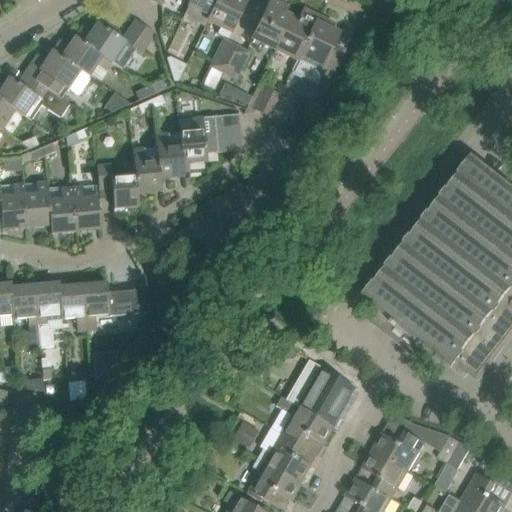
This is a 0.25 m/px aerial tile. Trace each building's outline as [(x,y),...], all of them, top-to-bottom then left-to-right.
[(207,23),(218,0),(191,0),(191,1),(183,17),(205,27),(207,23)] [(218,0),(207,23),(219,28),(216,34),(228,39),(247,0),(246,0),(218,0)] [(287,9),(270,1),(249,45),(259,51),(263,44),(275,50),(291,18),(284,14),(287,9)] [(291,18),(275,50),(296,61),(291,72),(318,18),(303,10),(298,21),(291,18)] [(318,18),(291,72),(317,85),(322,75),(330,79),(344,51),(333,45),(338,34),(331,30),(333,25),(318,18)] [(145,28),(135,21),(125,36),(122,40),(125,43),(132,47),(145,28)] [(75,37),(74,38),(112,63),(121,70),(135,50),(132,47),(125,43),(122,40),(98,24),(97,23),(90,33),(82,27),(75,37)] [(142,54),(155,34),(145,28),(132,47),(135,50),(142,54)] [(52,51),(52,52),(89,77),(97,66),(106,72),(112,63),(74,38),(68,47),(59,41),(53,51),(52,51)] [(223,73),(236,48),(224,42),(211,67),(223,73)] [(247,54),(236,48),(223,73),(235,79),(247,54)] [(76,97),(89,77),(52,52),(46,61),(37,55),(24,75),(61,100),(67,91),(76,97)] [(170,58),(166,59),(174,83),(175,83),(178,82),(186,66),(170,58)] [(0,86),(0,100),(15,111),(24,117),(32,122),(42,107),(61,119),(70,106),(61,100),(24,75),(18,84),(9,78),(2,88),(0,86)] [(162,81),(150,86),(154,95),(166,90),(162,81)] [(150,86),(135,93),(139,101),(154,95),(150,86)] [(257,86),(245,110),(243,115),(253,114),(255,110),(269,117),(271,112),(279,97),(257,86)] [(113,93),(103,109),(111,114),(131,105),(113,93)] [(149,101),(153,109),(164,104),(161,96),(149,101)] [(0,129),(1,130),(14,111),(23,117),(24,117),(0,100),(0,129)] [(141,114),(153,109),(149,101),(138,106),(141,114)] [(271,112),(269,117),(279,127),(283,118),(271,112)] [(214,118),(215,130),(239,127),(238,115),(214,118)] [(203,118),(178,120),(179,133),(182,165),(206,162),(206,153),(217,152),(216,141),(215,130),(214,118),(203,119),(203,118)] [(215,130),(216,141),(240,139),(239,127),(215,130)] [(87,128),(75,134),(78,142),(79,142),(91,137),(87,128)] [(179,133),(155,135),(161,192),(160,180),(184,177),(182,165),(179,133)] [(156,148),(133,150),(138,207),(137,195),(161,192),(155,135),(156,148)] [(30,149),(39,145),(35,137),(21,143),(30,149)] [(241,151),(240,139),(216,141),(217,152),(217,153),(241,151)] [(56,152),(53,144),(41,149),(44,157),(56,152)] [(33,162),(44,157),(41,149),(29,154),(33,162)] [(138,207),(133,150),(132,150),(133,163),(123,164),(124,175),(111,176),(110,165),(96,166),(99,200),(112,198),(114,216),(125,215),(124,207),(137,206),(137,207),(138,207)] [(378,311),(370,321),(417,358),(425,348),(464,378),(468,373),(477,380),(503,348),(500,345),(511,329),(511,188),(472,157),(468,164),(456,155),(424,197),(428,199),(392,245),(389,242),(356,284),(367,292),(362,299),(378,311)] [(20,158),(3,159),(5,173),(22,171),(21,167),(20,158)] [(47,182),(23,184),(23,185),(27,229),(50,227),(51,235),(48,191),(47,182)] [(0,186),(0,218),(1,219),(2,226),(2,231),(27,229),(23,185),(23,184),(0,186)] [(100,230),(96,186),(71,189),(75,233),(100,230)] [(71,189),(48,191),(51,235),(75,233),(71,189)] [(62,331),(61,321),(60,316),(61,316),(58,288),(59,287),(59,283),(34,286),(40,350),(55,349),(53,332),(62,331)] [(107,283),(82,285),(87,331),(96,330),(95,316),(109,315),(109,317),(149,313),(146,287),(133,288),(133,291),(108,294),(108,293),(107,283)] [(0,319),(13,319),(12,316),(13,316),(10,288),(11,288),(10,284),(0,284),(0,319)] [(87,331),(82,285),(59,287),(58,288),(61,316),(60,316),(61,321),(76,320),(77,332),(87,331)] [(40,350),(34,286),(11,288),(10,288),(13,316),(12,316),(13,319),(13,323),(29,321),(30,334),(26,334),(27,351),(40,350)] [(308,363),(286,401),(332,428),(343,410),(325,400),(338,378),(320,368),(309,361),(308,363)] [(51,365),(41,365),(43,381),(52,380),(51,365)] [(253,370),(248,378),(260,385),(265,377),(253,370)] [(26,389),(26,390),(43,392),(44,392),(43,381),(25,382),(26,389)] [(67,384),(70,401),(81,400),(86,394),(84,382),(67,384)] [(9,393),(0,390),(0,402),(6,404),(7,403),(9,393)] [(291,416),(281,435),(299,446),(305,435),(322,445),(332,428),(286,401),(286,400),(280,397),(275,407),(291,416)] [(243,421),(232,439),(245,446),(255,429),(243,421)] [(262,449),(257,459),(300,484),(310,466),(293,456),(299,446),(281,435),(270,428),(259,447),(262,449)] [(425,443),(406,432),(400,443),(382,433),(372,451),(408,471),(425,443)] [(447,465),(460,443),(450,437),(437,459),(447,465)] [(458,471),(471,449),(470,449),(460,443),(447,465),(458,471)] [(194,454),(191,461),(198,465),(199,466),(208,450),(200,446),(199,446),(194,454)] [(408,471),(372,451),(362,468),(379,478),(374,488),(373,489),(392,499),(408,471)] [(290,501),(300,484),(257,459),(252,468),(259,472),(248,491),(266,502),(272,491),(290,501)] [(477,474),(461,502),(478,511),(503,511),(507,505),(490,495),(496,484),(477,474)] [(373,489),(374,488),(356,478),(346,496),(363,506),(359,511),(384,511),(392,499),(373,489)] [(230,505),(226,511),(263,511),(229,492),(223,501),(230,505)] [(450,495),(439,511),(478,511),(461,502),(450,495)] [(408,509),(413,511),(416,511),(422,502),(414,498),(408,509)]
